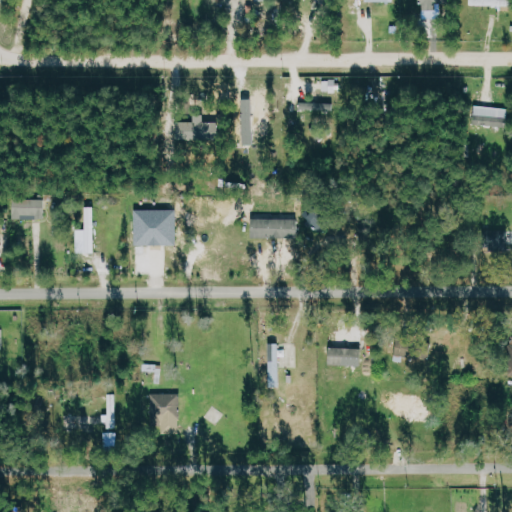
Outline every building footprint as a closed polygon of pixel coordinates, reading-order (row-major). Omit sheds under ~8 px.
[(421,0),(422,10),(442,10),(441,0),(421,0)] [(335,112),(335,103),(302,102),(302,111),(335,112)] [(511,108),(476,106),(475,125),(510,127),(511,108)] [(179,139),(216,140),(217,122),(179,121),(179,139)] [(46,219),(47,199),(14,198),(13,219),(46,219)] [(87,207),(87,253),(96,253),(96,207),(87,207)] [(178,245),(178,209),(136,210),(137,245),(178,245)] [(299,219),(253,220),(254,239),(299,238),(299,219)] [(509,249),(508,230),(491,230),(491,250),(509,249)] [(281,344),(271,344),(271,387),(282,387),(281,344)] [(363,366),(364,349),(331,347),(331,365),(363,366)] [(118,394),(109,394),(109,428),(117,428),(118,394)] [(181,394),(152,394),(153,426),(167,426),(167,420),(182,419),(181,394)]
